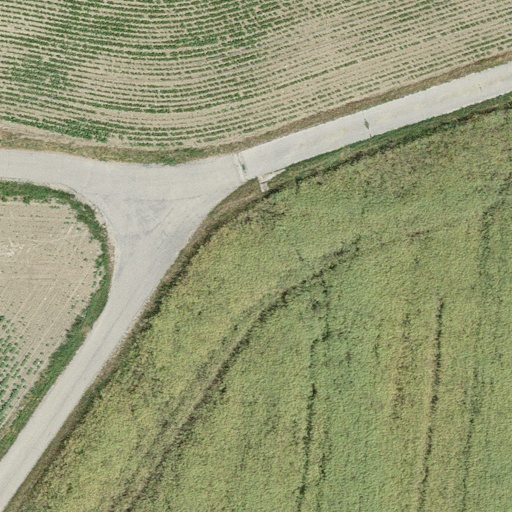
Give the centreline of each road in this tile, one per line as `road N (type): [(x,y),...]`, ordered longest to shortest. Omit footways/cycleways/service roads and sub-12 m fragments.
road 1 (track): [(0,164),(162,183),(511,70)]
road 2 (unclassified): [(0,491),(122,314),(143,270),(162,183)]
